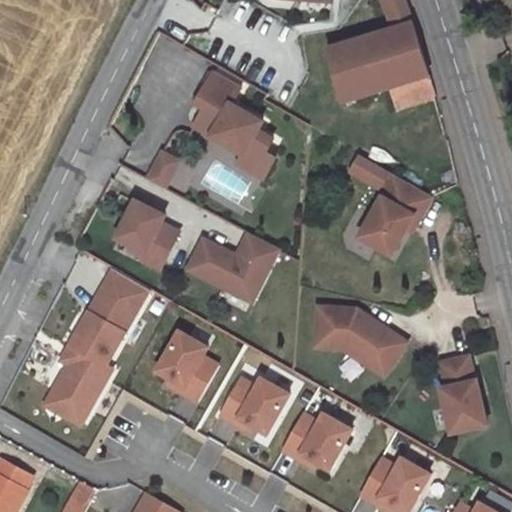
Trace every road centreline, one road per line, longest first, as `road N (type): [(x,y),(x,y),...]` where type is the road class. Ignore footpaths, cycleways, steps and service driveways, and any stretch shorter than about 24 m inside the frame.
road 1 (tertiary): [(0,310),(155,0)]
road 2 (tertiary): [(511,270),(437,0)]
road 3 (residential): [(0,422),(95,473),(149,461),(237,511)]
